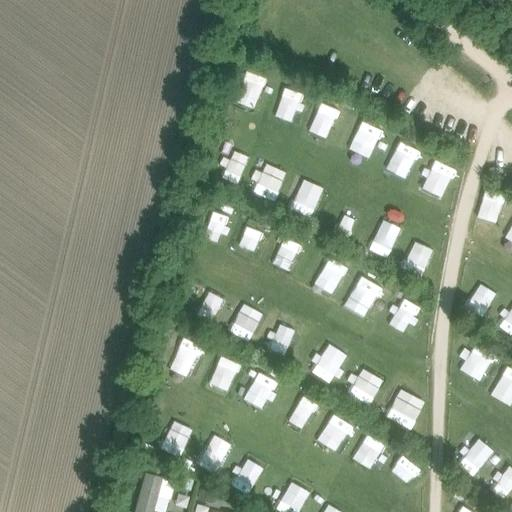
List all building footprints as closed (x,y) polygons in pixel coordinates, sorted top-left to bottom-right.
[(253,77),(232,69),(219,100),(240,109),(253,77)] [(262,114),(277,118),(285,90),(269,86),(262,114)] [(295,134),(316,139),(323,109),(303,104),(295,134)] [(337,138),(353,149),(367,129),(350,118),(337,138)] [(376,157),(397,166),(405,147),(384,138),(376,157)] [(219,166),(237,170),(240,156),(223,152),(219,166)] [(429,192),(440,168),(420,158),(408,182),(429,192)] [(390,175),(394,167),(376,159),(372,168),(390,175)] [(256,166),(248,189),(268,196),(275,172),(256,166)] [(295,210),(305,190),(286,181),(277,200),(295,210)] [(329,202),(321,226),(344,234),(352,210),(329,202)] [(189,231),(203,238),(217,211),(203,204),(189,231)] [(498,221),(511,227),(511,212),(503,208),(498,221)] [(223,245),(243,253),(255,226),(235,217),(223,245)] [(369,220),(353,248),(369,257),(385,229),(369,220)] [(270,235),(257,268),(274,275),(287,242),(270,235)] [(404,243),(393,264),(407,272),(418,250),(404,243)] [(317,255),(295,286),(311,298),(334,267),(317,255)] [(329,308),(351,321),(371,286),(349,274),(329,308)] [(454,300),(474,318),(494,296),(474,278),(454,300)] [(186,304),(202,311),(209,294),(194,287),(186,304)] [(386,296),(371,322),(391,332),(405,306),(386,296)] [(228,302),(218,331),(236,337),(246,309),(228,302)] [(511,311),(505,306),(492,326),(505,336),(511,325),(511,311)] [(254,338),(277,348),(285,330),(262,320),(254,338)] [(157,367),(178,375),(191,341),(170,333),(157,367)] [(311,346),(298,373),(316,381),(329,354),(311,346)] [(222,381),(224,357),(202,354),(200,379),(222,381)] [(499,398),(511,376),(511,373),(492,362),(478,385),(499,398)] [(232,401),(252,410),(267,379),(247,370),(232,401)] [(346,372),(336,390),(353,399),(363,381),(346,372)] [(384,386),(370,415),(388,423),(402,395),(384,386)] [(286,393),(277,423),(294,428),(304,399),(286,393)] [(323,416),(309,447),(326,454),(339,423),(323,416)] [(360,463),(373,443),(356,432),(344,452),(360,463)] [(446,459),(463,469),(476,448),(460,438),(446,459)] [(206,456),(207,442),(195,441),(193,455),(206,456)] [(146,444),(144,449),(154,453),(156,448),(146,444)] [(374,476),(393,487),(406,466),(387,454),(374,476)] [(241,489),(244,468),(225,465),(221,486),(241,489)] [(475,487),(491,502),(510,483),(494,468),(475,487)] [(124,511),(154,511),(162,476),(133,470),(124,511)] [(268,511),(285,511),(292,500),(274,491),(264,509),(268,511)] [(462,511),(463,511),(446,502),(441,511),(462,511)]
